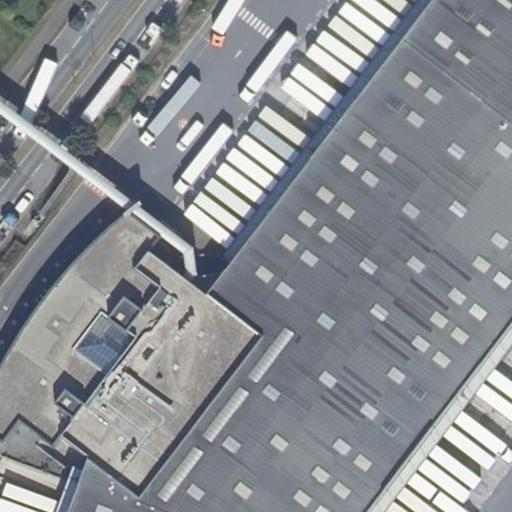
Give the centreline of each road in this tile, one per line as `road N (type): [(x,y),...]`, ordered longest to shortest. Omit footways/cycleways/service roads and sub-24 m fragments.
road 1 (unclassified): [(0,221),(168,0)]
road 2 (unclassified): [(109,0),(0,143)]
